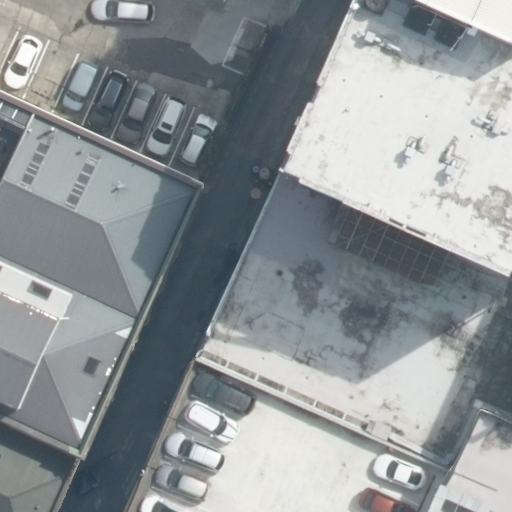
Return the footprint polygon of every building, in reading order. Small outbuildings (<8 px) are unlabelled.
[(511,0),(356,0),(278,174),(511,277),(511,0)] [(0,511),(54,511),(197,182),(0,93),(0,511)] [(511,277),(278,174),(194,363),(448,475),(478,410),(511,424),(511,277)] [(431,511),(448,475),(194,363),(129,511),(431,511)] [(511,511),(511,424),(478,410),(448,475),(431,511),(511,511)]
